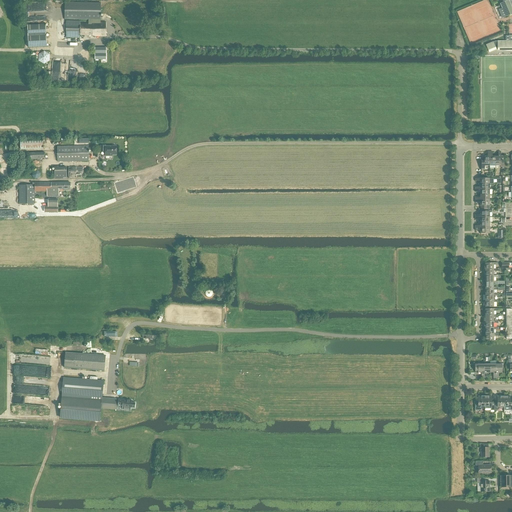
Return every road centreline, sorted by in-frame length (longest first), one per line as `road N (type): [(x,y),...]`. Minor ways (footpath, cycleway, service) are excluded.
road 1 (residential): [(458,254),(459,146),(511,146)]
road 2 (track): [(125,173),(0,179)]
